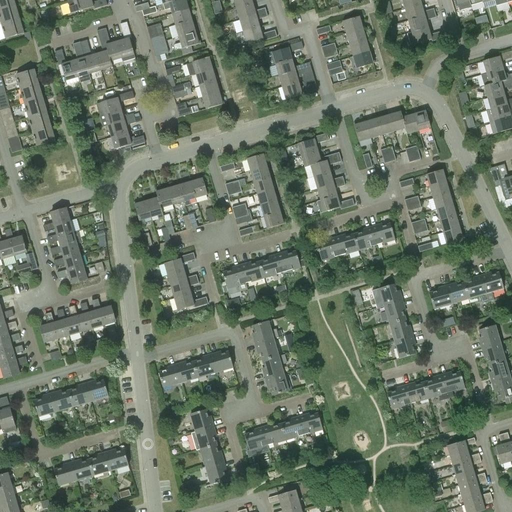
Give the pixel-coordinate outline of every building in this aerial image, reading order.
[(14,0),(0,0),(0,9),(15,5),(14,0)] [(106,0),(100,0),(92,2),(91,0),(73,0),(68,2),(71,13),(93,7),(94,9),(108,5),(106,0)] [(172,14),(189,9),(185,0),(176,0),(163,4),(165,10),(170,9),(172,14)] [(218,0),(212,2),(215,13),(223,11),(219,0),(218,0)] [(233,0),(236,9),(253,4),(251,0),(233,0)] [(401,0),(404,9),(421,4),(419,0),(401,0)] [(142,10),(150,8),(148,2),(135,6),(136,12),(142,10)] [(239,20),(266,13),(265,8),(255,11),(253,4),(236,9),(239,20)] [(421,4),(404,9),(408,21),(435,13),(433,9),(423,12),(421,4)] [(15,5),(0,9),(0,19),(1,24),(20,19),(15,5)] [(144,16),(151,14),(157,12),(155,7),(150,8),(142,10),(144,16)] [(175,26),(192,21),(189,9),(172,14),(175,26)] [(243,32),(259,27),(257,20),(267,17),(266,13),(239,20),(243,32)] [(435,13),(408,21),(411,32),(428,28),(426,21),(436,18),(435,13)] [(346,34),(363,29),(359,17),(343,22),(346,34)] [(20,19),(1,24),(5,38),(24,33),(20,19)] [(179,37),(195,32),(192,21),(175,26),(179,37)] [(148,33),(162,29),(160,23),(147,27),(148,33)] [(121,26),(125,40),(118,42),(122,58),(123,62),(135,58),(130,39),(132,38),(128,24),(121,26)] [(329,26),(321,28),(316,30),(318,36),(331,32),(329,26)] [(275,30),(261,34),(259,27),(243,32),(246,44),(263,39),(263,41),(277,37),(275,30)] [(443,31),(430,35),(428,28),(411,32),(414,45),(431,40),(432,42),(445,38),(443,31)] [(162,29),(148,33),(150,39),(164,35),(162,29)] [(363,29),(346,34),(350,45),(366,40),(363,29)] [(100,42),(105,41),(106,45),(107,51),(108,51),(111,62),(111,61),(122,58),(118,42),(111,44),(107,30),(98,33),(100,42)] [(195,32),(179,37),(180,44),(174,45),(176,50),(199,44),(195,32)] [(80,42),(89,74),(101,71),(96,54),(92,56),(87,40),(80,42)] [(366,40),(350,45),(353,57),(369,52),(366,40)] [(96,54),(101,71),(113,67),(111,61),(111,62),(108,51),(107,51),(106,45),(105,41),(100,42),(103,52),(96,54)] [(73,61),(78,77),(89,74),(80,42),(73,44),(78,60),(73,61)] [(288,46),(288,48),(272,53),(276,65),(292,60),(290,53),(303,49),(301,42),(288,46)] [(323,53),(336,49),(335,43),(321,47),(323,53)] [(155,56),(169,52),(167,47),(154,51),(155,56)] [(336,49),(323,53),(324,59),(338,55),(336,49)] [(59,65),(61,64),(67,85),(79,81),(77,77),(78,77),(73,61),(66,63),(62,50),(55,52),(59,65)] [(511,51),(498,55),(499,57),(483,62),(486,74),(502,69),(500,62),(511,58),(511,51)] [(369,52),(353,57),(356,69),(373,64),(369,52)] [(209,58),(192,63),(186,65),(189,77),(196,75),(196,74),(213,70),(209,58)] [(306,68),(310,67),(309,63),(304,64),(294,67),(292,60),(276,65),(279,76),(306,68)] [(166,70),(167,76),(181,72),(179,67),(166,70)] [(328,71),(329,77),(343,73),(341,67),(328,71)] [(282,88),(299,83),(297,76),(307,73),(306,68),(279,76),(282,88)] [(258,71),(259,77),(257,77),(258,82),(271,79),(270,73),(266,74),(264,69),(258,71)] [(490,86),(500,82),(501,83),(506,81),(510,80),(511,84),(511,83),(511,73),(505,76),(502,69),(486,74),(481,75),(484,86),(489,85),(490,86)] [(20,90),(39,84),(35,70),(16,75),(20,90)] [(199,86),(216,81),(213,70),(196,74),(196,75),(199,86)] [(487,99),(504,94),(502,87),(511,84),(510,80),(506,81),(501,83),(500,82),(490,86),(489,85),(484,86),(487,99)] [(203,98),(219,93),(216,81),(199,86),(203,98)] [(314,86),(301,90),(299,83),(282,88),(286,100),(302,95),(303,97),(316,93),(314,86)] [(39,84),(20,90),(24,104),(43,98),(39,84)] [(172,94),(186,90),(184,84),(171,88),(172,94)] [(186,90),(172,94),(174,100),(187,96),(186,90)] [(117,96),(118,98),(96,104),(100,116),(105,115),(121,110),(119,103),(133,99),(131,92),(117,96)] [(219,93),(203,98),(206,109),(223,105),(219,93)] [(6,94),(0,95),(0,110),(10,108),(6,94)] [(491,110),(511,103),(511,99),(506,101),(504,94),(487,99),(491,110)] [(43,98),(24,104),(28,118),(47,112),(43,98)] [(187,109),(185,103),(176,105),(177,111),(179,117),(192,113),(191,108),(187,109)] [(508,110),(511,108),(511,103),(491,110),(486,111),(489,123),(510,117),(508,110)] [(10,108),(0,110),(0,112),(4,125),(14,122),(10,108)] [(108,126),(135,118),(134,114),(123,117),(121,110),(105,115),(108,126)] [(425,111),(414,115),(419,131),(430,128),(425,111)] [(47,112),(28,118),(32,132),(51,127),(47,112)] [(405,129),(402,118),(401,112),(390,115),(395,132),(405,129)] [(383,135),(395,132),(390,115),(378,119),(383,135)] [(414,115),(402,118),(405,129),(407,135),(419,131),(414,115)] [(493,135),(497,134),(511,129),(511,122),(510,117),(489,123),(493,135)] [(135,118),(108,126),(112,138),(128,133),(126,126),(136,123),(135,118)] [(378,119),(365,122),(370,139),(383,135),(378,119)] [(94,128),(92,120),(86,121),(88,130),(94,128)] [(14,122),(4,125),(8,139),(18,136),(14,122)] [(359,142),(370,139),(365,122),(354,126),(359,142)] [(51,127),(32,132),(37,146),(55,141),(51,127)] [(125,147),(126,149),(146,143),(144,136),(130,140),(128,133),(112,138),(107,139),(110,150),(115,149),(115,150),(125,147)] [(313,137),(314,140),(298,144),(301,156),(318,151),(316,144),(329,140),(327,133),(313,137)] [(18,136),(8,139),(12,153),(23,150),(18,136)] [(433,157),(438,155),(434,141),(429,143),(433,157)] [(387,149),(391,162),(396,161),(392,147),(387,149)] [(411,148),(415,162),(421,160),(417,147),(411,148)] [(415,162),(411,148),(405,150),(409,163),(415,162)] [(391,162),(387,149),(380,151),(384,164),(391,162)] [(318,151),(301,156),(305,168),(310,167),(340,157),(339,153),(320,158),(318,151)] [(250,171),(267,166),(263,154),(247,159),(250,171)] [(366,169),(372,168),(369,154),(363,156),(366,169)] [(340,157),(310,167),(314,178),(330,173),(328,166),(342,162),(340,157)] [(220,167),(222,173),(235,169),(233,163),(220,167)] [(511,199),(511,177),(508,178),(505,165),(497,167),(501,180),(499,181),(504,201),(509,200),(511,199)] [(267,166),(250,171),(253,183),(270,178),(267,166)] [(101,167),(99,168),(101,175),(108,173),(108,171),(107,169),(103,167),(101,167)] [(429,187),(446,182),(443,170),(426,175),(429,187)] [(330,173),(314,178),(317,190),(344,182),(343,177),(332,180),(330,173)] [(270,178),(253,183),(257,194),(273,189),(270,178)] [(191,182),(196,199),(207,195),(203,179),(191,182)] [(399,183),(401,189),(414,184),(413,179),(399,183)] [(227,190),(240,186),(238,181),(225,184),(227,190)] [(196,199),(191,182),(179,185),(184,202),(185,207),(190,205),(189,200),(196,199)] [(337,196),(335,189),(345,186),(344,182),(317,190),(320,201),(337,196)] [(446,182),(429,187),(433,198),(450,193),(446,182)] [(168,189),(172,205),(184,202),(179,185),(168,189)] [(240,186),(227,190),(229,196),(242,192),(240,186)] [(157,198),(158,198),(161,209),(172,205),(168,189),(156,192),(157,198)] [(273,189),(257,194),(260,206),(277,201),(273,189)] [(453,205),(450,193),(433,198),(436,210),(453,205)] [(352,199),(339,203),(337,196),(320,201),(324,213),(340,208),(341,210),(354,206),(352,199)] [(406,206),(419,202),(418,196),(404,200),(406,206)] [(146,201),(151,218),(157,216),(159,221),(164,219),(161,209),(158,198),(157,198),(146,201)] [(151,218),(146,201),(134,205),(141,226),(145,225),(144,220),(151,218)] [(277,201),(260,206),(264,217),(280,213),(277,201)] [(406,206),(408,212),(421,208),(419,202),(406,206)] [(233,214),(247,210),(245,204),(232,208),(233,214)] [(456,217),(453,205),(436,210),(440,222),(456,217)] [(45,232),(55,229),(54,225),(70,221),(66,209),(50,213),(53,223),(43,226),(45,232)] [(215,222),(211,209),(206,210),(210,224),(215,222)] [(247,210),(233,214),(235,219),(249,216),(247,210)] [(280,213),(264,217),(267,229),(284,224),(280,213)] [(188,215),(192,229),(198,227),(194,214),(188,215)] [(192,229),(188,215),(182,217),(186,230),(192,229)] [(460,228),(456,217),(440,222),(443,233),(460,228)] [(167,228),(169,235),(175,234),(171,220),(165,222),(167,228)] [(413,229),(426,226),(425,220),(411,223),(413,229)] [(49,244),(58,241),(59,241),(58,237),(73,232),(70,221),(54,225),(55,229),(57,235),(47,238),(49,244)] [(371,228),(376,245),(395,240),(391,225),(380,228),(379,226),(371,228)] [(426,226),(413,229),(414,235),(428,231),(426,226)] [(240,237),(254,233),(252,227),(239,231),(240,237)] [(169,235),(167,228),(161,230),(165,243),(171,241),(169,235)] [(376,245),(371,228),(364,230),(364,232),(354,235),(358,251),(376,245)] [(460,228),(443,233),(447,245),(463,240),(460,228)] [(4,231),(7,241),(2,243),(0,243),(0,252),(2,260),(14,256),(10,241),(14,240),(14,239),(11,229),(4,231)] [(52,256),(62,253),(61,249),(77,244),(82,243),(78,231),(73,232),(58,237),(59,241),(58,241),(60,247),(50,250),(52,256)] [(147,248),(153,246),(149,233),(143,235),(147,248)] [(358,251),(354,235),(343,238),(342,236),(335,239),(340,256),(358,251)] [(10,241),(14,256),(26,253),(21,237),(14,239),(14,240),(10,241)] [(340,256),(335,239),(327,241),(328,243),(317,246),(321,261),(340,256)] [(418,247),(419,253),(420,253),(433,249),(431,243),(418,247)] [(55,267),(65,265),(66,264),(65,260),(80,256),(77,244),(61,249),(62,253),(63,258),(54,261),(55,267)] [(277,255),(282,273),(300,268),(296,252),(285,255),(284,253),(277,255)] [(180,257),(181,259),(164,264),(168,276),(184,271),(182,264),(196,260),(194,253),(180,257)] [(282,273),(277,255),(269,258),(270,260),(259,263),(264,278),(282,273)] [(59,279),(69,276),(68,272),(83,267),(80,256),(65,260),(66,264),(65,265),(67,270),(57,273),(59,279)] [(379,256),(371,259),(373,266),(381,263),(379,256)] [(98,274),(104,272),(105,272),(102,262),(95,264),(98,274)] [(264,278),(259,263),(249,266),(248,264),(240,266),(247,289),(249,289),(247,283),(264,278)] [(19,275),(31,271),(29,264),(17,267),(19,275)] [(247,289),(240,266),(233,268),(234,270),(223,273),(229,295),(247,290),(247,289)] [(83,267),(68,272),(69,276),(71,284),(87,280),(83,267)] [(323,281),(322,275),(318,276),(316,270),(311,271),(314,283),(323,281)] [(171,287),(198,280),(197,275),(186,278),(184,271),(168,276),(171,287)] [(481,276),(488,302),(494,301),(491,292),(504,289),(499,273),(489,276),(488,274),(481,276)] [(464,284),(468,299),(479,296),(481,302),(482,303),(488,302),(481,276),(473,278),(474,281),(464,284)] [(174,299),(191,294),(189,287),(199,284),(198,280),(171,287),(174,299)] [(384,307),(402,301),(400,294),(398,294),(395,284),(379,289),(384,307)] [(446,287),(451,304),(468,299),(464,284),(454,287),(454,284),(446,287)] [(451,304),(446,287),(438,289),(439,291),(429,294),(434,309),(451,304)] [(206,298),(193,301),(191,294),(174,299),(178,311),(194,306),(194,308),(208,304),(206,298)] [(92,301),(95,311),(95,312),(99,311),(104,326),(116,323),(111,307),(101,310),(98,300),(92,301)] [(389,324),(405,320),(402,309),(404,309),(402,301),(384,307),(386,312),(379,314),(382,322),(388,320),(389,324)] [(80,305),(83,315),(87,314),(92,330),(104,326),(99,311),(95,312),(95,311),(89,313),(86,303),(80,305)] [(12,310),(2,313),(0,306),(0,316),(2,316),(3,320),(4,320),(14,317),(12,310)] [(68,308),(71,318),(71,319),(75,317),(80,333),(92,330),(87,314),(83,315),(77,316),(75,306),(68,308)] [(57,312),(59,322),(60,322),(64,321),(68,336),(80,333),(75,317),(71,319),(71,318),(66,320),(63,310),(57,312)] [(45,315),(48,325),(48,326),(52,324),(56,340),(68,336),(64,321),(60,322),(59,322),(54,323),(51,313),(45,315)] [(16,322),(6,325),(4,320),(3,320),(2,316),(0,316),(0,329),(6,328),(7,332),(7,331),(17,328),(16,322)] [(394,342),(412,336),(410,328),(408,329),(405,320),(389,324),(394,342)] [(255,344),(279,337),(282,336),(281,330),(277,331),(276,329),(271,331),(268,321),(252,326),(255,336),(253,337),(255,344)] [(56,340),(52,324),(48,326),(48,325),(40,327),(44,343),(56,340)] [(482,349),(500,344),(495,326),(479,330),(482,340),(480,341),(482,349)] [(19,334),(9,337),(7,331),(7,332),(6,328),(0,329),(0,341),(9,339),(10,343),(11,343),(21,340),(19,334)] [(412,336),(394,342),(400,359),(415,355),(412,344),(414,344),(412,336)] [(279,337),(255,344),(258,352),(260,351),(263,361),(278,357),(273,339),(279,337)] [(22,346),(12,349),(11,343),(10,343),(9,339),(0,341),(0,354),(12,351),(14,355),(24,352),(22,346)] [(500,344),(482,349),(484,356),(486,355),(489,365),(505,361),(500,344)] [(26,358),(16,361),(14,355),(12,351),(0,354),(0,364),(1,367),(16,363),(17,367),(18,367),(28,364),(26,358)] [(50,354),(51,360),(52,361),(62,358),(60,351),(50,354)] [(210,355),(216,377),(218,376),(217,373),(233,368),(228,353),(218,356),(218,353),(210,355)] [(193,363),(198,378),(213,374),(215,378),(216,377),(210,355),(203,358),(203,360),(193,363)] [(278,357),(263,361),(265,371),(263,372),(266,379),(283,374),(281,365),(286,364),(284,355),(278,357)] [(505,361),(489,365),(492,375),(490,376),(492,383),(510,378),(505,361)] [(16,363),(1,367),(4,379),(20,375),(18,367),(17,367),(16,363)] [(175,366),(180,383),(198,378),(193,363),(184,366),(183,363),(175,366)] [(180,383),(175,366),(168,368),(169,370),(158,373),(163,389),(180,383)] [(441,376),(447,399),(453,398),(452,392),(465,388),(460,372),(449,376),(448,374),(441,376)] [(283,374),(266,379),(268,387),(270,386),(273,396),(288,392),(283,374)] [(447,399),(441,376),(433,378),(434,380),(423,383),(428,399),(438,396),(440,401),(447,399)] [(511,377),(510,378),(492,383),(494,391),(496,390),(499,400),(504,399),(506,406),(511,403),(511,377)] [(86,384),(91,402),(108,397),(104,381),(94,384),(93,382),(86,384)] [(428,399),(423,383),(412,386),(412,384),(405,386),(410,404),(428,399)] [(91,402),(86,384),(78,386),(79,388),(69,391),(73,407),(91,402)] [(410,404),(405,386),(397,389),(398,391),(387,394),(391,409),(399,407),(400,409),(404,408),(403,406),(410,404)] [(73,407),(69,391),(59,394),(58,392),(51,394),(56,412),(73,407)] [(56,412),(51,394),(43,396),(44,399),(34,402),(38,417),(56,412)] [(17,431),(15,426),(10,409),(3,411),(0,400),(0,418),(3,430),(5,434),(17,431)] [(195,432),(213,427),(211,419),(209,420),(206,410),(190,414),(195,432)] [(474,419),(472,413),(466,414),(467,421),(469,421),(470,423),(474,422),(473,419),(474,419)] [(299,417),(304,435),(322,430),(318,414),(307,417),(306,415),(299,417)] [(304,435),(299,417),(291,420),(292,422),(281,425),(285,440),(304,435)] [(444,422),(447,433),(456,430),(453,419),(444,422)] [(285,440),(281,425),(270,428),(270,426),(262,428),(267,445),(285,440)] [(196,451),(200,450),(216,445),(213,435),(215,435),(213,427),(195,432),(191,433),(196,451)] [(267,445),(262,428),(255,430),(255,432),(244,436),(249,451),(267,445)] [(511,461),(511,441),(510,442),(507,433),(503,434),(511,461)] [(511,461),(503,434),(498,435),(501,445),(495,447),(500,464),(511,461)] [(475,443),(474,438),(465,441),(447,446),(450,456),(468,451),(466,446),(475,443)] [(205,467),(223,462),(221,455),(219,455),(216,445),(200,450),(205,467)] [(23,446),(19,447),(9,450),(12,458),(26,454),(23,446)] [(106,453),(111,471),(128,466),(124,450),(114,453),(113,451),(106,453)] [(452,466),(480,458),(478,453),(469,456),(468,451),(450,456),(452,466)] [(111,471),(106,453),(98,455),(99,458),(89,461),(93,476),(111,471)] [(455,476),(473,471),(472,465),(481,463),(480,458),(452,466),(455,476)] [(93,476),(89,461),(79,463),(78,461),(71,463),(76,481),(93,476)] [(223,462),(205,467),(210,485),(226,480),(223,470),(225,470),(223,462)] [(76,481),(71,463),(63,466),(64,468),(54,471),(58,486),(76,481)] [(0,487),(11,485),(6,467),(0,468),(0,487)] [(458,486),(485,478),(484,473),(475,476),(473,471),(455,476),(458,486)] [(461,496),(479,490),(477,485),(487,482),(485,478),(458,486),(461,496)] [(11,485),(0,487),(0,500),(14,496),(11,485)] [(464,505),(491,498),(490,493),(480,496),(479,490),(461,496),(464,505)] [(269,503),(279,501),(280,506),(298,501),(295,491),(268,498),(269,503)] [(14,496),(0,500),(0,511),(3,511),(22,507),(22,505),(17,506),(14,496)] [(491,498),(464,505),(465,511),(479,511),(485,511),(483,505),(492,502),(491,498)] [(298,501),(280,506),(282,511),(279,511),(296,511),(301,511),(298,501)]
